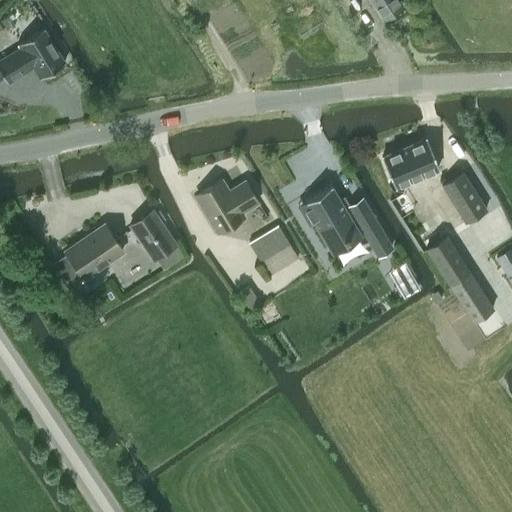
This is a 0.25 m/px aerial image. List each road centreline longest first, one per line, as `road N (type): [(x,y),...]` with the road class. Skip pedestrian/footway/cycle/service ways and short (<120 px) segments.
road 1 (unclassified): [(0,154),(301,97),(511,80)]
road 2 (unclassified): [(106,511),(0,352)]
